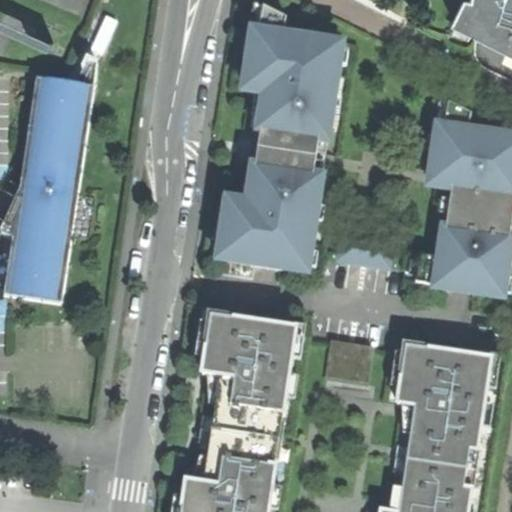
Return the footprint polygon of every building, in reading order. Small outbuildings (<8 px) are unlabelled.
[(454,26),(511,54),(511,0),(474,0),(475,2),(468,0),(454,26)] [(255,265),(307,273),(340,47),(258,6),(238,146),(220,272),(253,277),(255,265)] [(38,23),(28,18),(19,37),(55,54),(66,32),(40,19),(38,23)] [(38,82),(38,88),(37,87),(21,190),(18,199),(11,213),(17,218),(6,290),(7,290),(6,296),(61,304),(62,298),(63,298),(93,96),(92,96),(93,90),(94,90),(97,71),(96,71),(97,65),(88,61),(83,71),(82,70),(75,87),(38,82)] [(501,293),(511,212),(511,132),(442,98),(428,192),(415,282),(501,293)] [(339,259),(389,266),(392,242),(343,234),(339,259)] [(267,511),(295,332),(210,320),(202,377),(219,380),(217,393),(206,468),(203,488),(185,485),(181,511),(267,511)] [(324,380),(367,387),(373,350),(331,344),(324,380)] [(467,511),(490,362),(405,349),(396,407),(414,409),(411,430),(401,491),(398,511),(467,511)]
